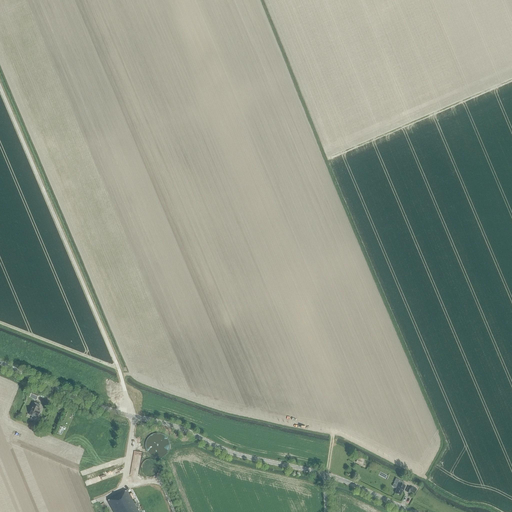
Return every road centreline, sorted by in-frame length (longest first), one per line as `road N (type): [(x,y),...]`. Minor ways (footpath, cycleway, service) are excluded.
road 1 (tertiary): [(412,511),(327,474),(236,454),(110,410),(0,362)]
road 2 (track): [(132,416),(0,92)]
